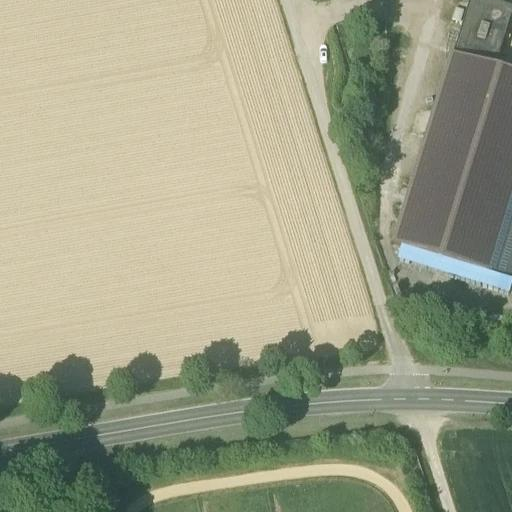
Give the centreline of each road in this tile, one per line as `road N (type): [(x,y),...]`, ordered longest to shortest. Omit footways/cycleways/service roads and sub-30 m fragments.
road 1 (track): [(284,0),(447,511)]
road 2 (tertiary): [(0,454),(345,402),(511,405)]
